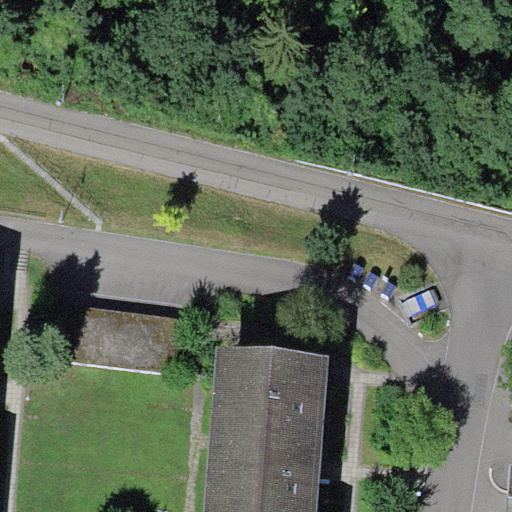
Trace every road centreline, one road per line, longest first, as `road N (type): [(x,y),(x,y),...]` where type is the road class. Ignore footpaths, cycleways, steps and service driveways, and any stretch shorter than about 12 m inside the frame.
road 1 (residential): [(511,238),(0,109)]
road 2 (track): [(511,76),(42,0)]
